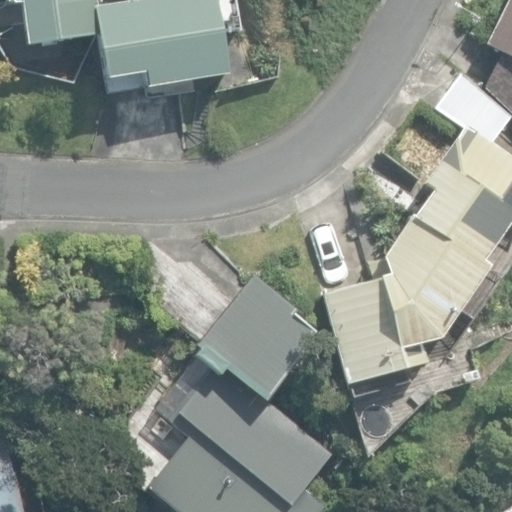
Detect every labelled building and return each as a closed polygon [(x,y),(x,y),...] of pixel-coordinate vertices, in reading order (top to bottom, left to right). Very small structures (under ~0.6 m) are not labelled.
[(19,2),(25,45),(98,35),(93,0),(5,0),(6,3),(19,2)] [(231,77),(217,0),(142,0),(97,8),(110,79),(141,74),(144,92),(231,77)] [(511,0),(502,0),(480,47),(498,57),(485,87),(511,111),(511,0)] [(431,106),(492,143),(510,117),(458,72),(431,106)] [(323,291),(343,384),(425,364),(421,345),(437,338),(456,311),(467,319),(497,277),(478,263),(511,215),(511,214),(494,201),(511,176),(511,159),(461,125),(419,184),(429,191),(380,259),(365,264),(369,278),(323,291)] [(197,344),(263,397),(312,332),(291,315),(295,310),(252,275),(197,344)] [(316,511),(319,508),(299,491),(329,455),(211,356),(176,397),(184,403),(168,422),(185,437),(142,487),(171,511),(316,511)] [(0,511),(23,511),(3,420),(0,420),(0,511)]
